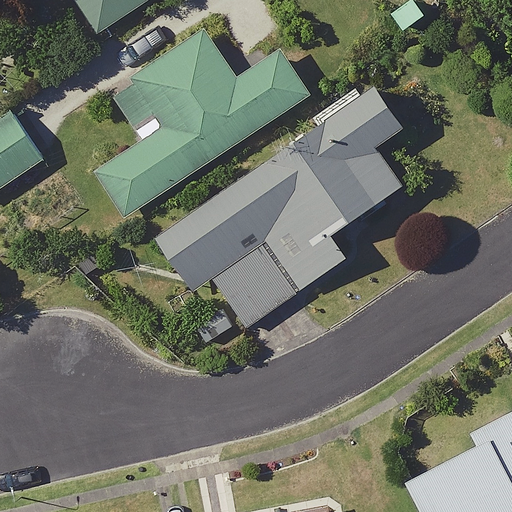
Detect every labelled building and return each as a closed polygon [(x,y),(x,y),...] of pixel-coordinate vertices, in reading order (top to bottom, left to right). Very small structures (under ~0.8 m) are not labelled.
[(83,0),(105,33),(154,0),(83,0)] [(242,84),(209,33),(117,93),(148,141),(101,172),(130,217),(319,94),(291,52),(242,84)] [(410,129),(384,92),(166,240),(200,290),(219,277),(253,326),(352,258),(337,236),(410,187),(383,148),(410,129)] [(0,197),(50,162),(17,113),(0,124),(0,197)] [(511,511),(511,416),(477,434),(484,447),(413,483),(427,511),(511,511)]
